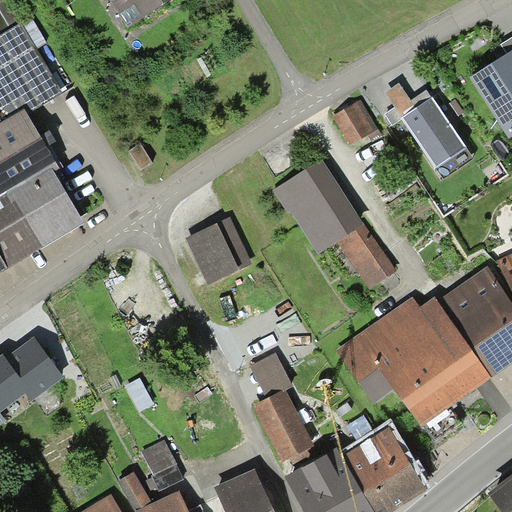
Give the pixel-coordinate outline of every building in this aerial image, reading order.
[(108,0),(125,28),(171,0),(108,0)] [(0,125),(20,114),(57,92),(19,27),(0,38),(0,125)] [(511,37),(502,45),(507,53),(469,78),(509,137),(511,134),(511,37)] [(402,118),(433,96),(427,89),(411,100),(399,84),(386,93),(396,107),(386,114),(393,124),(402,118)] [(433,96),(402,118),(443,179),(474,158),(433,96)] [(362,98),(332,116),(349,146),(368,135),(372,141),(383,134),(362,98)] [(0,199),(46,172),(52,168),(20,114),(0,125),(0,199)] [(323,160),(274,191),(285,209),(288,208),(318,254),(337,241),(364,224),(323,160)] [(46,172),(0,199),(0,267),(76,223),(46,172)] [(229,219),(187,239),(208,283),(250,263),(229,219)] [(364,224),(337,241),(366,287),(394,270),(364,224)] [(511,254),(498,261),(511,286),(511,254)] [(511,302),(487,267),(437,301),(491,379),(511,364),(511,302)] [(491,379),(437,301),(435,297),(420,307),(413,297),(337,351),(374,404),(396,389),(420,424),(491,379)] [(251,366),(268,398),(287,389),(293,386),(276,353),(251,366)] [(1,361),(0,361),(0,423),(30,402),(1,361)] [(268,398),(253,406),(281,462),(315,445),(287,389),(268,398)] [(342,456),(375,511),(391,511),(427,489),(389,427),(342,456)] [(142,451),(154,475),(152,476),(159,490),(183,478),(164,440),(142,451)] [(337,448),(286,477),(304,511),(375,511),(342,456),(337,448)] [(272,511),(253,470),(215,488),(226,511),(272,511)] [(136,511),(153,503),(136,472),(119,482),(136,511)] [(511,511),(511,474),(490,493),(505,511),(511,511)] [(153,503),(136,511),(135,511),(203,511),(201,505),(187,510),(178,490),(153,503)] [(121,511),(111,494),(80,511),(121,511)]
